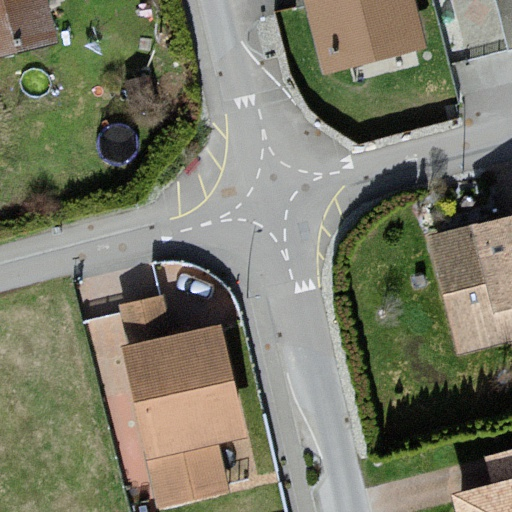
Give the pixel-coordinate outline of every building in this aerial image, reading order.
[(28,0),(0,0),(0,61),(44,53),(28,0)] [(403,0),(292,0),(306,75),(414,47),(403,0)] [(511,36),(511,0),(499,0),(508,37),(511,36)] [(511,216),(425,234),(448,357),(511,344),(511,216)] [(155,303),(114,315),(113,413),(142,469),(152,511),(163,511),(226,498),(210,446),(235,439),(206,333),(165,342),(155,303)] [(485,491),(438,499),(441,511),(511,511),(511,453),(478,463),(485,491)]
